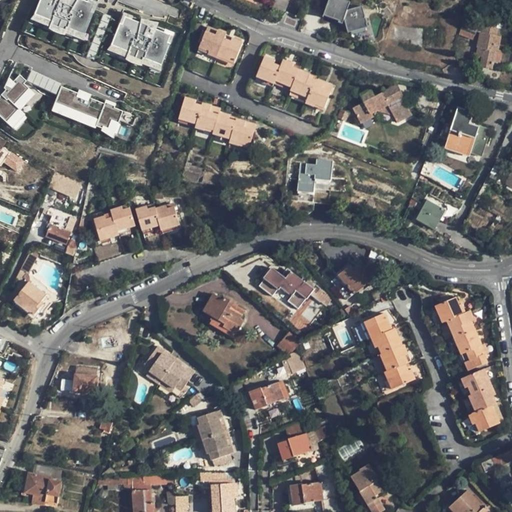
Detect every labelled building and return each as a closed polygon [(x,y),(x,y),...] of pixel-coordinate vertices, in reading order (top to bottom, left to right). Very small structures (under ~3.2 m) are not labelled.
[(80,36),(93,3),(85,0),(40,0),(34,19),(80,36)] [(345,0),(327,0),(323,15),(339,20),(340,17),(344,18),(347,32),(368,27),(362,5),(347,10),(349,1),(345,0)] [(157,67),(169,33),(120,15),(108,48),(157,67)] [(478,26),(466,21),(459,36),(471,42),(478,26)] [(497,50),(499,50),(501,38),(497,37),(499,29),(484,26),(482,34),(480,34),(477,47),(479,48),(477,55),(483,56),(481,66),(493,68),(494,61),(497,50)] [(227,35),(218,31),(216,35),(206,31),(202,43),(199,50),(209,54),(218,58),(218,56),(225,39),(227,35)] [(218,56),(235,63),(243,43),(233,39),(232,42),(225,39),(218,56)] [(503,51),(499,50),(497,50),(494,61),(501,62),(503,51)] [(234,67),(235,63),(218,56),(218,58),(217,60),(234,67)] [(265,80),(274,84),(274,83),(281,67),(275,64),(276,61),(265,56),(257,76),(265,80)] [(199,73),(204,62),(199,60),(194,71),(199,73)] [(274,83),(292,90),(300,71),(293,69),(294,64),(284,61),(281,67),(274,83)] [(206,76),(211,65),(204,62),(199,73),(206,76)] [(206,76),(212,79),(217,67),(211,65),(206,76)] [(212,79),(218,81),(223,70),(217,67),(212,79)] [(32,70),(27,80),(55,93),(60,83),(32,70)] [(229,72),(223,70),(218,81),(225,84),(229,72)] [(310,75),(300,71),(292,90),(308,97),(315,80),(309,78),(310,75)] [(32,89),(18,76),(11,83),(9,82),(7,83),(6,83),(4,86),(4,88),(5,90),(0,95),(0,116),(8,124),(20,111),(15,106),(32,89)] [(306,103),(315,107),(316,104),(325,108),(331,92),(323,88),(325,83),(315,79),(315,80),(308,97),(306,102),(306,103)] [(274,84),(273,87),(290,95),(292,90),(274,83),(274,84)] [(334,86),(325,83),(323,88),(331,92),(334,86)] [(113,121),(118,123),(123,111),(115,107),(115,106),(105,101),(104,103),(90,97),(91,94),(79,89),(77,92),(62,85),(53,104),(74,113),(73,115),(81,118),(82,116),(97,123),(95,125),(109,131),(113,121)] [(396,86),(383,93),(387,100),(394,103),(403,98),(396,86)] [(254,99),(261,102),(265,90),(259,87),(254,99)] [(272,92),(265,90),(261,102),(267,104),(272,92)] [(292,90),(290,95),(306,102),(308,97),(292,90)] [(387,100),(383,93),(375,97),(370,90),(359,96),(363,103),(353,109),(362,124),(374,117),(373,114),(379,111),(394,116),(398,123),(413,115),(405,100),(397,104),(394,103),(387,100)] [(278,94),(272,92),(267,104),(273,106),(278,94)] [(284,97),(278,94),(273,106),(280,109),(284,97)] [(290,99),(284,97),(280,109),(286,111),(290,99)] [(196,105),(196,101),(185,98),(179,119),(197,124),(202,106),(196,105)] [(297,102),(290,99),(286,111),(292,114),(297,102)] [(302,104),(297,102),(292,114),(298,116),(302,104)] [(197,124),(196,127),(205,130),(206,127),(215,130),(219,114),(211,112),(212,107),(202,104),(202,106),(197,124)] [(309,106),(302,104),(298,116),(304,118),(309,106)] [(315,109),(309,106),(304,118),(311,121),(315,109)] [(322,111),(315,109),(311,121),(317,123),(322,111)] [(349,114),(340,110),(337,119),(346,123),(349,114)] [(457,112),(452,128),(447,141),(444,149),(457,154),(458,152),(470,156),(469,158),(480,161),(489,134),(478,131),(478,132),(469,129),(473,118),(457,112)] [(230,116),(219,113),(219,114),(215,130),(214,134),(231,139),(236,121),(230,120),(230,116)] [(237,118),(236,121),(231,139),(230,142),(240,145),(240,143),(251,146),(255,130),(245,127),(247,121),(237,118)] [(196,128),(196,127),(197,124),(179,119),(178,123),(196,128)] [(257,124),(247,121),(245,127),(255,130),(257,124)] [(440,138),(447,141),(452,128),(444,125),(440,138)] [(6,142),(0,138),(0,165),(1,166),(4,162),(16,170),(22,161),(2,147),(6,142)] [(315,163),(300,162),(297,193),(314,194),(315,184),(330,186),(333,159),(316,158),(315,163)] [(66,176),(57,171),(54,176),(59,178),(64,180),(66,176)] [(54,176),(51,183),(56,185),(59,178),(54,176)] [(79,187),(81,183),(66,176),(64,180),(79,187)] [(59,178),(56,185),(75,194),(79,187),(64,180),(59,178)] [(424,205),(412,198),(409,204),(421,211),(424,205)] [(427,201),(424,205),(421,211),(416,220),(435,230),(446,211),(427,201)] [(152,227),(161,224),(156,209),(156,208),(149,210),(148,206),(136,210),(142,230),(152,227)] [(161,224),(162,229),(180,224),(175,207),(168,209),(167,206),(156,209),(161,224)] [(117,230),(128,227),(136,224),(131,208),(124,210),(123,207),(111,210),(113,218),(117,230)] [(70,217),(53,210),(45,229),(49,231),(47,236),(66,244),(71,232),(65,230),(70,217)] [(100,240),(110,237),(118,235),(117,230),(113,218),(107,220),(106,217),(95,221),(100,240)] [(181,228),(180,224),(162,229),(163,233),(181,228)] [(129,232),(128,227),(117,230),(118,235),(129,232)] [(66,252),(75,256),(78,242),(71,239),(66,252)] [(121,243),(125,254),(131,252),(127,241),(121,243)] [(114,245),(118,257),(125,254),(121,243),(114,245)] [(108,247),(112,258),(118,257),(114,245),(108,247)] [(103,249),(106,260),(112,258),(108,247),(103,249)] [(36,253),(29,249),(22,264),(29,267),(36,253)] [(99,262),(106,260),(103,249),(96,251),(99,262)] [(353,269),(350,266),(331,282),(346,300),(374,278),(361,261),(356,266),(353,269)] [(318,293),(291,271),(285,278),(282,275),(272,268),(258,286),(272,298),(281,288),(291,296),(288,301),(303,313),(318,293)] [(288,268),(282,275),(285,278),(291,271),(288,268)] [(29,282),(16,300),(34,314),(43,302),(42,301),(46,295),(29,282)] [(225,324),(224,327),(236,334),(244,320),(240,318),(244,312),(233,305),(234,302),(225,297),(223,299),(214,294),(203,311),(214,317),(225,324)] [(443,322),(447,321),(466,313),(462,304),(459,305),(456,297),(436,306),(443,322)] [(470,311),(466,313),(447,321),(455,338),(475,329),(472,321),(475,320),(470,311)] [(426,324),(440,317),(437,312),(424,318),(426,324)] [(372,340),(393,330),(389,322),(387,323),(383,315),(364,324),(372,340)] [(214,317),(210,324),(221,331),(224,327),(225,324),(214,317)] [(429,329),(442,323),(440,317),(426,324),(429,329)] [(431,335),(445,329),(442,323),(429,329),(431,335)] [(233,338),(236,334),(224,327),(221,331),(233,338)] [(434,341),(448,335),(445,329),(431,335),(434,341)] [(482,345),(475,329),(455,338),(462,354),(482,345)] [(394,330),(393,330),(372,340),(377,350),(380,348),(383,356),(399,348),(396,340),(398,338),(394,330)] [(287,354),(299,340),(290,332),(277,345),(287,354)] [(437,348),(451,341),(448,335),(434,341),(437,348)] [(440,354),(454,348),(451,341),(437,348),(440,354)] [(482,345),(462,354),(470,371),(488,362),(485,355),(490,353),(486,344),(482,345)] [(164,353),(166,350),(159,345),(149,360),(145,357),(142,362),(145,364),(145,365),(151,369),(163,378),(178,358),(172,354),(169,357),(164,353)] [(402,347),(399,348),(383,356),(382,356),(389,373),(403,366),(408,364),(405,358),(408,355),(404,346),(402,347)] [(442,360),(456,354),(454,348),(440,354),(442,360)] [(307,371),(299,350),(289,355),(298,376),(307,371)] [(445,366),(459,360),(456,354),(442,360),(445,366)] [(294,377),(298,376),(289,355),(285,357),(294,377)] [(378,358),(386,374),(389,373),(382,356),(380,357),(378,358)] [(163,378),(175,387),(181,391),(196,371),(190,367),(188,370),(182,366),(184,363),(178,358),(163,378)] [(448,373),(462,366),(459,360),(445,366),(448,373)] [(408,363),(408,364),(403,366),(407,374),(412,372),(408,363)] [(407,374),(403,366),(389,373),(386,374),(390,382),(393,381),(397,390),(416,381),(412,372),(407,374)] [(465,372),(462,366),(448,373),(450,379),(465,372)] [(62,379),(60,391),(95,395),(97,370),(77,368),(75,381),(62,379)] [(148,373),(160,382),(163,378),(151,369),(148,373)] [(469,387),(472,394),(492,385),(485,369),(462,379),(466,388),(469,387)] [(163,378),(160,382),(172,390),(175,387),(163,378)] [(449,391),(463,385),(461,379),(447,385),(449,391)] [(246,380),(232,385),(237,398),(246,395),(244,390),(248,388),(246,380)] [(268,404),(278,401),(289,397),(282,381),(262,389),(261,387),(250,392),(257,410),(264,408),(268,406),(268,404)] [(452,398),(466,392),(463,385),(449,391),(452,398)] [(473,404),(476,412),(492,405),(496,403),(493,395),(496,394),(492,385),(472,394),(476,403),(473,404)] [(469,398),(466,392),(452,398),(455,404),(464,400),(469,398)] [(197,393),(188,401),(194,407),(203,399),(205,400),(207,398),(203,393),(200,395),(197,393)] [(321,405),(318,395),(310,399),(313,408),(321,405)] [(453,413),(467,407),(464,400),(455,404),(450,406),(453,413)] [(284,416),(278,401),(268,404),(268,406),(264,408),(269,422),(284,416)] [(500,423),(492,405),(476,412),(472,414),(480,432),(500,423)] [(469,414),(467,407),(453,413),(456,419),(469,414)] [(219,418),(223,416),(220,409),(197,418),(200,425),(206,439),(228,430),(226,424),(222,425),(219,418)] [(115,413),(104,410),(100,428),(104,429),(104,432),(110,434),(115,413)] [(249,416),(243,417),(248,431),(254,429),(249,416)] [(303,422),(286,429),(289,441),(279,444),(284,460),(294,457),(294,455),(311,450),(303,422)] [(195,427),(200,441),(206,439),(200,425),(195,427)] [(323,427),(314,432),(319,442),(327,437),(323,427)] [(206,439),(211,453),(214,460),(216,459),(232,453),(236,451),(233,444),(229,446),(227,439),(231,438),(228,430),(206,439)] [(206,455),(211,453),(206,439),(200,441),(206,455)] [(483,474),(511,461),(511,449),(476,466),(483,474)] [(366,456),(369,461),(376,457),(373,451),(366,456)] [(235,461),(232,453),(216,459),(218,464),(223,463),(224,465),(235,461)] [(381,454),(376,457),(369,461),(370,464),(377,474),(388,467),(381,454)] [(339,481),(328,460),(314,466),(320,483),(321,483),(339,481)] [(117,474),(116,463),(102,475),(117,474)] [(377,474),(370,464),(360,470),(360,471),(351,477),(372,511),(382,511),(385,510),(376,496),(383,491),(377,482),(380,480),(377,474)] [(57,501),(60,483),(50,481),(51,478),(61,480),(63,471),(36,467),(35,475),(29,475),(25,494),(34,496),(46,498),(46,499),(57,501)] [(212,473),(200,473),(201,488),(212,487),(213,511),(235,511),(235,498),(238,498),(237,484),(234,484),(233,479),(213,480),(212,473)] [(151,486),(176,485),(176,474),(143,475),(144,486),(151,486)] [(143,475),(128,476),(128,485),(128,491),(133,491),(134,509),(134,511),(155,511),(155,503),(152,503),(151,490),(144,490),(144,486),(143,475)] [(128,476),(101,477),(97,486),(128,485),(128,476)] [(342,487),(339,481),(321,483),(323,500),(336,498),(335,488),(342,487)] [(62,484),(60,483),(57,501),(46,499),(46,504),(58,506),(62,484)] [(323,500),(321,483),(320,483),(303,485),(303,484),(292,486),(294,505),(305,504),(305,502),(323,500)] [(347,497),(342,487),(335,488),(336,498),(347,497)] [(484,508),(468,491),(450,508),(453,511),(490,511),(486,507),(484,508)] [(45,507),(46,504),(46,499),(34,497),(32,505),(45,507)] [(110,503),(106,511),(119,511),(121,508),(110,503)]
